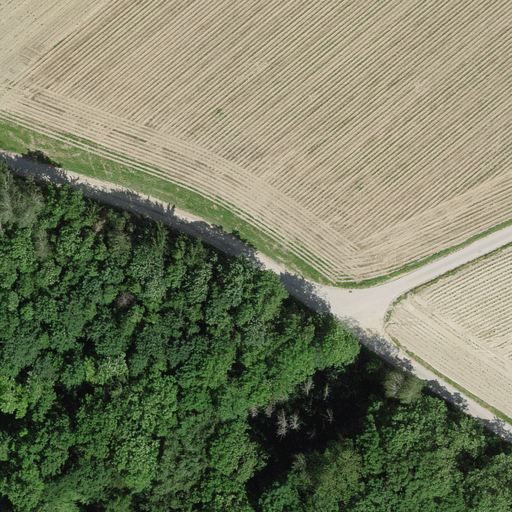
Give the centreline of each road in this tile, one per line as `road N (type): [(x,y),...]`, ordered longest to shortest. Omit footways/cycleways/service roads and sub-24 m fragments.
road 1 (track): [(0,156),(182,223),(342,316)]
road 2 (track): [(342,316),(511,435)]
road 3 (track): [(342,316),(511,236)]
